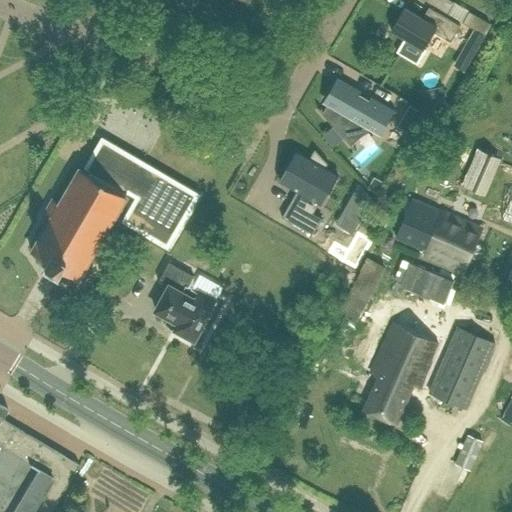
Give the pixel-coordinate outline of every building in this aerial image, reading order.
[(449,0),(424,0),(448,14),(454,3),(449,0)] [(418,64),(426,49),(425,48),(434,32),(451,41),(460,25),(429,7),(422,18),(404,8),(391,30),(406,39),(398,53),(418,64)] [(469,11),(462,22),(483,34),(489,23),(469,11)] [(486,36),(483,34),(482,33),(474,29),(463,46),(476,54),(486,36)] [(338,78),(328,96),(324,102),(328,104),(322,114),(351,146),(370,129),(379,134),(394,110),(372,97),(370,101),(358,94),(360,91),(338,78)] [(445,102),(442,86),(421,90),(424,106),(445,102)] [(410,106),(398,127),(411,135),(424,114),(410,106)] [(139,165),(104,145),(89,171),(90,171),(88,174),(79,169),(59,204),(52,200),(45,213),(52,217),(31,251),(48,261),(46,265),(60,273),(63,269),(79,279),(99,245),(106,249),(114,236),(107,232),(127,197),(125,196),(127,192),(135,197),(121,221),(168,249),(200,194),(199,193),(197,196),(140,163),(139,165)] [(297,191),(282,217),(312,235),(322,218),(313,213),(319,203),(321,204),(338,175),(325,168),(328,163),(315,149),(314,150),(309,159),(296,151),(279,181),(297,191)] [(462,184),(486,195),(501,159),(477,149),(462,184)] [(388,184),(375,178),(369,190),(382,196),(388,184)] [(511,224),(511,189),(506,186),(492,214),(511,224)] [(464,273),(484,228),(413,198),(396,237),(425,250),(423,256),(464,273)] [(373,242),(357,233),(347,250),(334,242),(328,252),(357,269),(373,242)] [(194,340),(216,301),(188,286),(194,276),(169,262),(158,281),(169,287),(155,310),(171,319),(168,325),(194,340)] [(447,302),(455,283),(425,269),(416,288),(447,302)] [(353,295),(343,313),(357,320),(366,302),(353,295)] [(420,388),(431,361),(430,361),(436,346),(392,326),(371,373),(377,376),(363,409),(397,424),(413,385),(420,388)] [(467,408),(495,343),(464,330),(456,349),(451,347),(431,393),(467,408)] [(511,400),(503,417),(511,421),(511,400)] [(0,511),(49,511),(74,471),(78,464),(1,419),(7,408),(0,404),(0,511)] [(470,471),(483,441),(467,434),(454,464),(470,471)]
